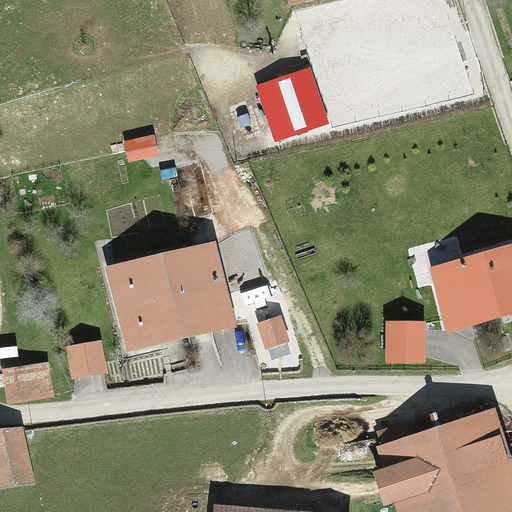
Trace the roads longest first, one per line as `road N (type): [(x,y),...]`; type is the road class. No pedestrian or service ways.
road 1 (residential): [(498,386),(346,385),(0,412)]
road 2 (residential): [(466,0),(511,134)]
